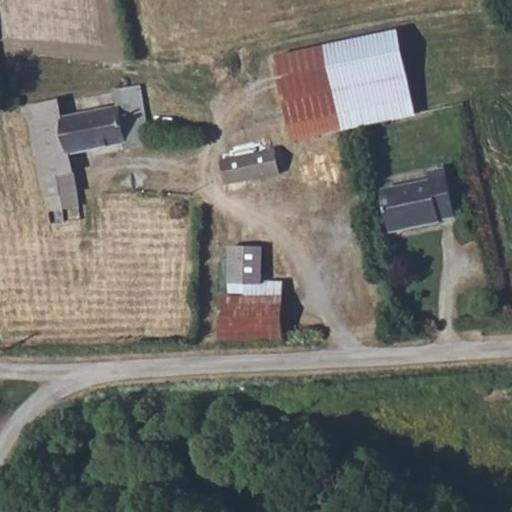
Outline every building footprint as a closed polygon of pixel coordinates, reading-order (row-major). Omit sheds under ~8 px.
[(292,64),(311,145),(433,116),(414,36),(292,64)] [(98,205),(96,194),(90,168),(89,151),(141,141),(143,149),(168,145),(157,85),(132,91),(134,107),(81,117),(78,102),(45,107),(67,211),(98,205)] [(300,173),(295,149),(240,161),(245,185),(300,173)] [(456,227),(456,223),(472,220),(463,173),(447,175),(448,185),(398,194),(406,236),(456,227)] [(279,253),(249,250),(246,288),(277,290),(279,253)] [(298,291),(277,290),(246,288),(245,301),(235,301),(232,341),(296,338),(298,291)]
